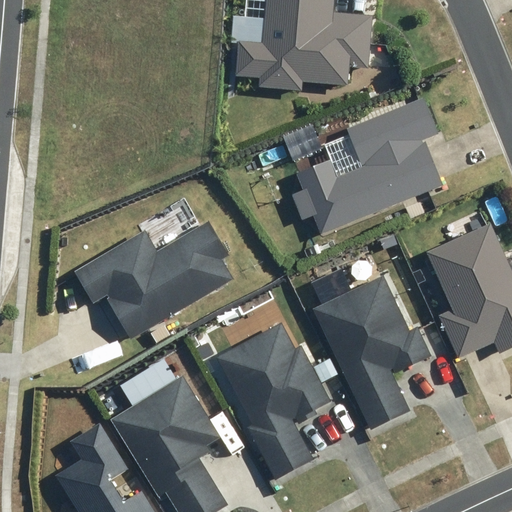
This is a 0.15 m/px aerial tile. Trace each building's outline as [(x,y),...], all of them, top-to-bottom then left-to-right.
[(328,0),(273,0),(268,49),(242,45),(238,77),(262,80),(259,86),(301,91),(302,79),(346,85),(348,67),(367,70),(373,21),(327,15),(328,0)] [(70,90),(70,109),(110,109),(110,91),(70,90)] [(427,92),(343,125),(359,165),(337,174),(332,162),(300,174),(307,194),(295,199),(303,221),(318,215),(325,233),(439,188),(422,146),(445,137),(427,92)] [(85,161),(65,160),(63,200),(83,201),(85,161)] [(146,232),(70,273),(90,311),(105,303),(126,341),(232,284),(220,261),(229,256),(209,218),(154,247),(146,232)] [(511,269),(491,221),(421,251),(447,311),(439,315),(457,355),(501,336),(506,350),(511,347),(511,269)] [(384,277),(315,309),(371,431),(415,411),(399,377),(434,360),(419,328),(410,333),(384,277)] [(282,321),(215,360),(254,428),(250,429),(278,477),(313,457),(298,431),(323,416),(320,411),(334,403),(302,347),(298,350),(282,321)] [(184,379),(115,422),(160,495),(168,490),(181,511),(218,511),(230,505),(204,462),(214,456),(209,448),(222,440),(184,379)] [(102,425),(71,442),(81,460),(55,475),(76,511),(153,511),(144,496),(126,506),(112,480),(128,471),(102,425)]
